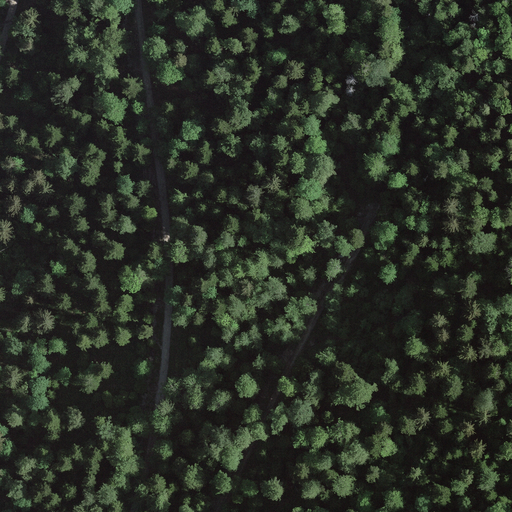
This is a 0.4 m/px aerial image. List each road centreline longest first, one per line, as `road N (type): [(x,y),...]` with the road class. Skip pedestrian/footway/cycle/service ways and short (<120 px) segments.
road 1 (track): [(130,511),(168,326),(164,216),(136,0)]
road 2 (track): [(214,511),(367,229),(376,226)]
